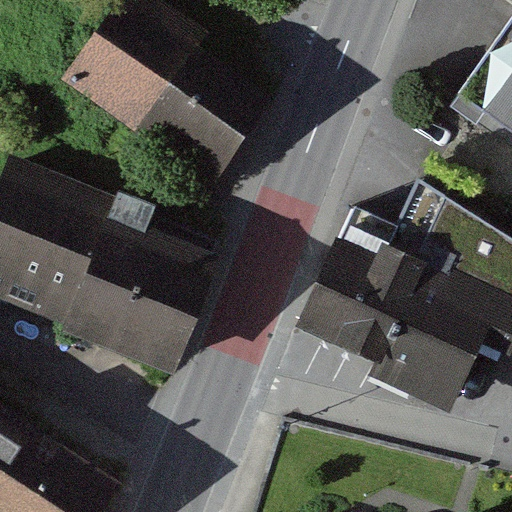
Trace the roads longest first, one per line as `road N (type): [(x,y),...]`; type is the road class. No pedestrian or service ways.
road 1 (tertiary): [(229,361),(343,57)]
road 2 (residential): [(229,361),(511,445)]
road 3 (tertiary): [(169,511),(229,361)]
